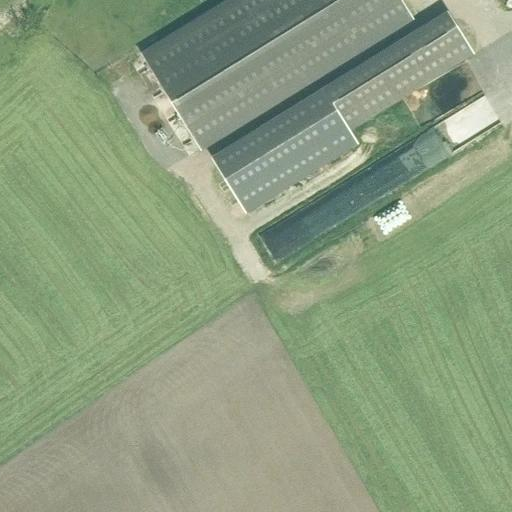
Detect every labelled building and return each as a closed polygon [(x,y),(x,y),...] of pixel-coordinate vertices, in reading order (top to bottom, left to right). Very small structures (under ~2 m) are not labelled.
[(352,58),(420,18),(409,0),(350,0),(306,27),(320,49),(328,44),(335,55),(346,49),(352,58)] [(409,86),(474,42),(464,27),(399,72),(409,86)] [(449,149),(500,114),(487,95),(436,130),(449,149)] [(205,134),(232,117),(223,104),(207,114),(198,99),(188,105),(205,134)] [(355,147),(361,145),(354,125),(345,115),(340,117),(326,127),(310,133),(299,141),(290,145),(273,157),(269,159),(256,169),(247,172),(237,180),(248,195),(251,202),(257,211),(277,204),(315,175),(310,177),(326,164),(338,160),(355,147)] [(237,175),(286,145),(274,125),(225,155),(237,175)] [(330,203),(271,240),(283,260),(342,222),(330,203)]
